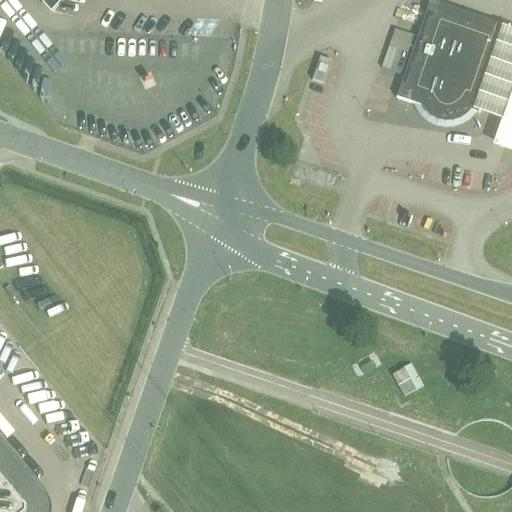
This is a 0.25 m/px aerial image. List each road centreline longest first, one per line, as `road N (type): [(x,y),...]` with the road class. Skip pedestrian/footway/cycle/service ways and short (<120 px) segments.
road 1 (unclassified): [(215,229),(276,263),(511,348)]
road 2 (unclassified): [(511,293),(224,204)]
road 3 (unclassified): [(215,229),(113,511)]
road 4 (unclassified): [(224,204),(278,0)]
road 5 (unknown): [(221,9),(210,43),(191,58),(78,79)]
road 6 (unclassified): [(140,185),(0,137)]
